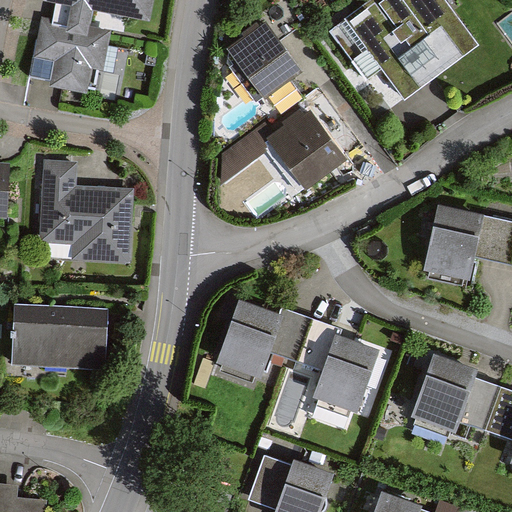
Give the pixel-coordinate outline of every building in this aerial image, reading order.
[(57,0),(68,2),(92,7),(145,18),(148,0),(57,0)] [(382,111),(473,42),(441,0),(367,0),(323,34),(382,111)] [(92,7),(68,2),(62,27),(41,22),(34,56),(55,61),(51,83),(75,88),(80,64),(98,68),(105,30),(87,27),(92,7)] [(264,104),(303,76),(266,24),(227,52),(264,104)] [(300,193),(343,159),(304,108),(260,141),(300,193)] [(73,165),(48,164),(45,237),(79,239),(78,255),(125,257),(129,193),(72,190),(73,165)] [(479,214),(435,205),(421,273),(465,282),(479,214)] [(51,262),(72,263),(73,249),(51,248),(51,262)] [(108,304),(15,299),(12,358),(105,363),(108,304)] [(278,315),(235,300),(215,356),(257,371),(278,315)] [(375,351),(334,335),(309,396),(350,412),(375,351)] [(480,373),(434,357),(411,421),(457,437),(480,373)] [(320,511),(334,477),(295,463),(276,511),(320,511)] [(20,485),(0,483),(0,511),(45,511),(46,501),(18,498),(20,485)] [(421,511),(423,509),(381,494),(374,511),(421,511)]
